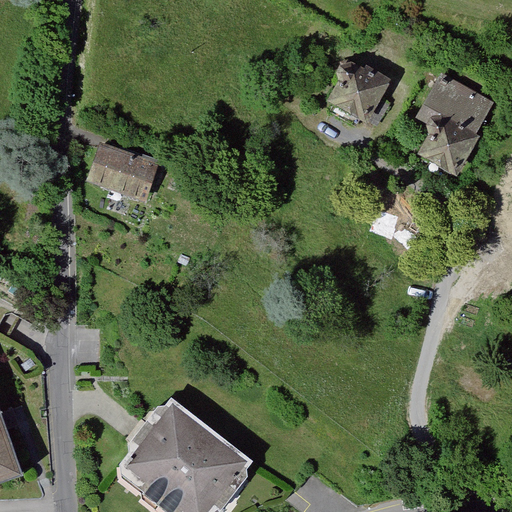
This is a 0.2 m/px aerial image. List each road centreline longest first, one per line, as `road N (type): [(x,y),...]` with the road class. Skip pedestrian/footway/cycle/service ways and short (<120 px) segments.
road 1 (residential): [(68,0),(59,204),(68,511)]
road 2 (residential): [(331,131),(451,205),(451,247),(421,385),(423,427),(454,511)]
